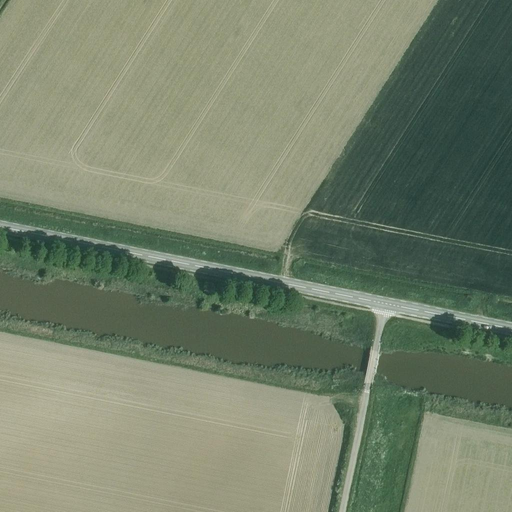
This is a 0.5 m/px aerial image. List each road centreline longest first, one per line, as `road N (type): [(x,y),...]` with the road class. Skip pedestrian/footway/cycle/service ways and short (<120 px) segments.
road 1 (tertiary): [(385,304),(0,228)]
road 2 (unclassified): [(341,511),(385,304)]
road 3 (tertiary): [(511,329),(385,304)]
